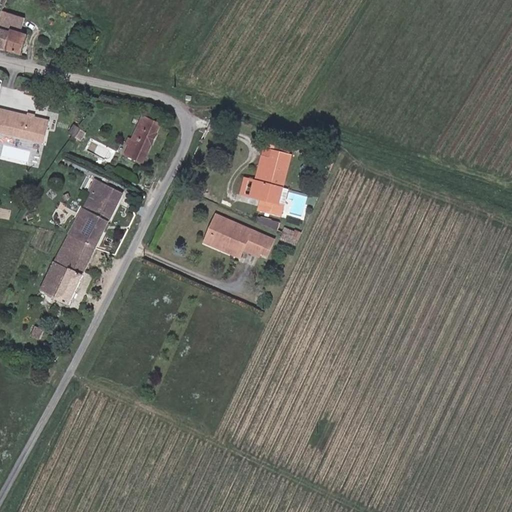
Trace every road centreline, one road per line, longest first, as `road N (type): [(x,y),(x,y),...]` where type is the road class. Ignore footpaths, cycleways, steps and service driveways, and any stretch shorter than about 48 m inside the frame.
road 1 (unclassified): [(0,499),(136,247),(189,129),(165,97),(0,60)]
road 2 (track): [(511,221),(236,111),(201,108),(186,116)]
